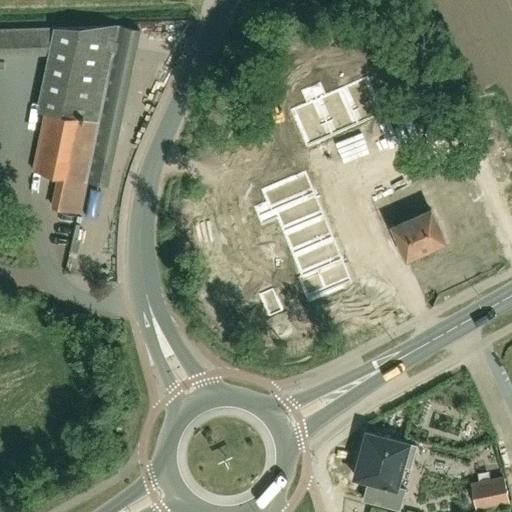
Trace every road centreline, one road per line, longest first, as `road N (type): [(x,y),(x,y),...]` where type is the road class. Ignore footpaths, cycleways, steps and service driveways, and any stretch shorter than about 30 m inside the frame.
road 1 (tertiary): [(197,404),(149,317),(138,222),(147,175),(224,0)]
road 2 (primary): [(279,428),(511,296)]
